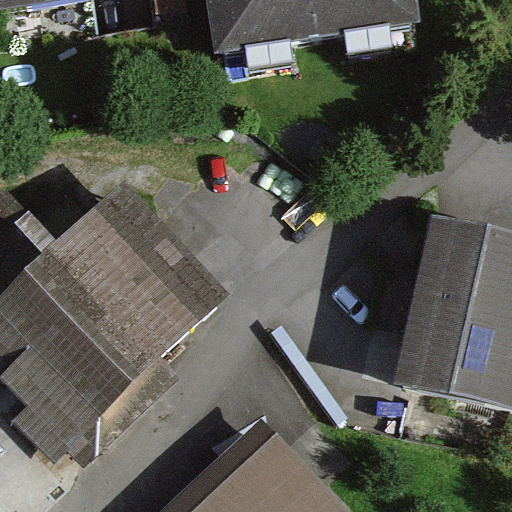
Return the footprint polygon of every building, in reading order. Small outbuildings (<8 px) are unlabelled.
[(102,0),(0,0),(0,17),(103,2),(102,0)] [(158,0),(159,11),(185,10),(184,0),(158,0)] [(416,0),(207,0),(217,62),(421,32),(416,0)] [(0,372),(69,445),(226,298),(134,201),(63,268),(2,204),(0,205),(0,372)] [(511,247),(430,230),(393,393),(511,419),(511,247)] [(343,511),(256,425),(168,511),(343,511)]
